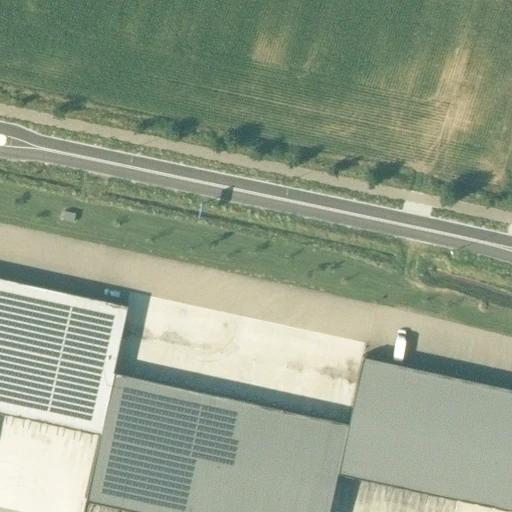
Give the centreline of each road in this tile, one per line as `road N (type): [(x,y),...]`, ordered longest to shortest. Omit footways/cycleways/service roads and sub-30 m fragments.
road 1 (unknown): [(511,359),(217,277),(141,266),(112,279),(90,315),(67,404),(53,511)]
road 2 (secondary): [(493,245),(39,150)]
